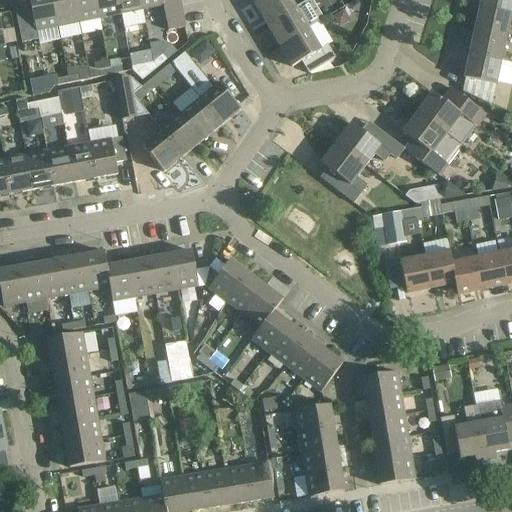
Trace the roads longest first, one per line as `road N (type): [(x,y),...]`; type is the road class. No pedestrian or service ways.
road 1 (residential): [(214,198),(250,240),(374,336),(407,340),(511,310)]
road 2 (residential): [(0,239),(214,198)]
road 3 (residential): [(274,100),(362,85),(380,74),(406,0)]
road 4 (residential): [(39,511),(0,342)]
